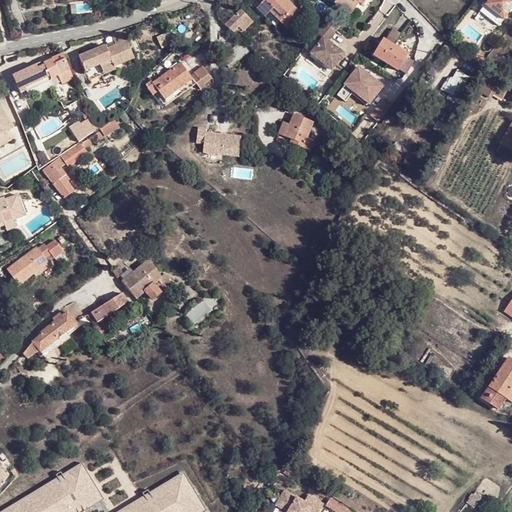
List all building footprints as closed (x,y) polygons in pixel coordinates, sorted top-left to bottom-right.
[(293,8),(284,0),(265,0),(261,4),(255,10),(264,19),(269,14),(278,23),(293,8)] [(365,0),(336,0),(333,4),(349,16),(357,5),(360,1),(363,3),(365,0)] [(511,9),(511,0),(488,0),(481,10),(500,25),(511,9)] [(301,16),(293,8),(278,23),(286,31),(301,16)] [(241,12),(225,27),(231,32),(236,36),(237,38),(253,23),(241,12)] [(274,28),(278,23),(269,14),(264,19),(274,28)] [(327,41),(336,28),(326,21),(316,34),(322,39),(310,55),(330,70),(343,54),(327,41)] [(384,41),(382,39),(371,57),(397,72),(399,70),(406,74),(413,63),(406,58),(407,54),(393,46),(400,34),(392,29),(384,41)] [(104,49),(109,61),(113,67),(133,58),(126,42),(128,41),(124,32),(112,38),(114,42),(115,44),(104,49)] [(172,40),(168,32),(161,36),(164,44),(172,40)] [(229,33),(219,41),(225,48),(235,40),(229,33)] [(228,68),(248,52),(242,45),(222,61),(228,68)] [(103,46),(77,57),(86,78),(101,72),(98,65),(109,61),(104,49),(103,46)] [(72,77),(61,52),(47,59),(47,60),(40,63),(39,62),(12,74),(16,82),(20,80),(26,90),(56,76),(60,83),(72,77)] [(480,66),(483,61),(474,53),(470,58),(479,65),(480,66)] [(113,67),(109,61),(98,65),(101,72),(113,67)] [(143,85),(150,94),(184,71),(180,64),(171,70),(165,74),(150,84),(148,81),(143,85)] [(162,70),(165,74),(171,70),(168,66),(162,70)] [(194,74),(203,86),(211,80),(202,66),(193,72),(194,74)] [(357,68),(342,86),(343,87),(367,105),(382,87),(374,81),(367,76),(357,68)] [(457,101),(467,75),(453,69),(443,95),(457,101)] [(184,71),(150,94),(153,98),(156,95),(160,102),(191,80),(189,77),(184,71)] [(370,73),(367,76),(374,81),(376,78),(370,73)] [(203,86),(194,74),(189,77),(191,80),(194,85),(198,91),(203,88),(203,86)] [(498,85),(484,77),(465,108),(472,112),(482,95),(490,100),(492,97),(498,85)] [(194,85),(191,80),(160,102),(164,107),(194,85)] [(507,89),(498,85),(492,97),(500,100),(507,89)] [(365,107),(367,105),(343,87),(336,97),(344,103),(350,95),(365,107)] [(383,99),(369,116),(378,123),(391,106),(383,99)] [(0,146),(11,141),(6,132),(12,129),(0,107),(0,146)] [(282,122),(277,134),(290,139),(295,141),(293,145),(310,152),(314,142),(307,139),(313,123),(292,115),(288,125),(282,122)] [(83,131),(91,126),(88,120),(79,125),(83,131)] [(511,121),(498,145),(511,152),(511,121)] [(91,126),(83,131),(75,137),(78,142),(94,132),(91,126)] [(101,130),(81,143),(80,144),(84,149),(85,149),(105,135),(101,130)] [(203,132),(195,132),(194,147),(202,147),(201,156),(237,157),(238,137),(203,136),(203,132)] [(61,156),(66,163),(68,166),(88,153),(85,149),(84,149),(80,144),(81,143),(61,156)] [(358,157),(353,155),(349,164),(355,167),(358,157)] [(61,156),(41,170),(62,198),(74,190),(67,181),(69,179),(60,167),(66,163),(61,156)] [(0,226),(4,225),(12,222),(3,197),(0,197),(0,226)] [(55,213),(60,221),(65,217),(59,210),(55,213)] [(14,228),(12,222),(4,225),(6,231),(14,228)] [(19,283),(35,272),(50,263),(49,262),(45,256),(51,252),(55,257),(65,251),(57,240),(47,246),(45,244),(38,249),(36,247),(8,267),(19,283)] [(128,290),(128,291),(146,277),(153,284),(162,277),(148,260),(121,282),(128,290)] [(52,265),(50,263),(35,272),(37,274),(52,265)] [(116,267),(111,271),(116,278),(122,274),(116,267)] [(146,277),(128,291),(136,299),(145,292),(151,300),(171,283),(164,275),(162,277),(153,284),(146,277)] [(127,303),(121,294),(103,306),(91,314),(94,318),(97,323),(127,303)] [(511,299),(503,313),(511,318),(511,299)] [(39,353),(40,352),(65,333),(77,325),(66,311),(60,315),(53,321),(37,333),(39,336),(29,342),(31,344),(22,354),(27,360),(37,351),(39,353)] [(50,318),(53,321),(60,315),(58,313),(50,318)] [(69,338),(65,333),(40,352),(44,357),(69,338)] [(479,399),(497,411),(504,399),(511,388),(511,361),(507,358),(479,399)] [(441,364),(433,359),(428,368),(436,373),(441,364)] [(76,511),(101,497),(82,466),(3,511),(76,511)] [(123,511),(194,511),(201,508),(182,476),(123,511)] [(318,493),(312,489),(309,494),(315,498),(318,493)] [(302,502),(283,490),(277,499),(289,507),(285,511),(317,511),(322,505),(321,505),(307,495),(302,502)] [(479,501),(473,496),(467,503),(473,508),(479,501)] [(350,511),(326,497),(321,505),(322,505),(332,511),(350,511)]
